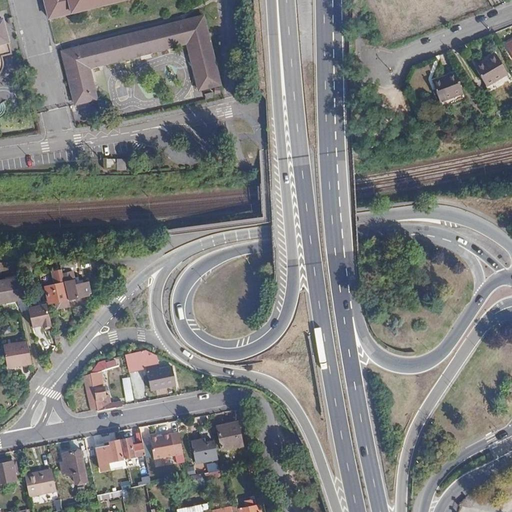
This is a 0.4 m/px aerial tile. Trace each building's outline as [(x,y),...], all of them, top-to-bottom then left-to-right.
[(120,0),(44,0),(49,18),(73,12),(120,0)] [(218,85),(201,16),(61,51),(74,104),(96,98),(89,68),(185,44),(196,90),(218,85)] [(0,72),(2,71),(5,64),(5,60),(4,55),(11,53),(2,19),(0,19),(0,72)] [(509,75),(498,58),(477,70),(489,88),(509,75)] [(465,96),(457,77),(435,86),(444,104),(465,96)] [(126,159),(116,159),(116,168),(126,168),(126,159)] [(62,269),(60,258),(45,259),(39,259),(42,270),(62,269)] [(0,302),(26,296),(21,274),(0,279),(0,302)] [(75,279),(65,281),(69,299),(79,296),(75,279)] [(69,299),(65,281),(57,283),(57,281),(52,282),(53,284),(47,286),(51,303),(69,299)] [(52,324),(47,302),(28,307),(33,325),(43,323),(44,326),(52,324)] [(33,360),(28,340),(4,344),(8,365),(33,360)] [(143,368),(139,350),(124,354),(128,371),(143,368)] [(177,382),(173,365),(160,368),(159,363),(146,366),(150,388),(177,382)] [(98,410),(123,405),(122,400),(105,403),(104,395),(106,394),(101,371),(91,373),(91,374),(94,388),(98,409),(98,410)] [(131,377),(123,378),(127,402),(135,400),(131,377)] [(92,410),(98,409),(94,388),(87,389),(92,410)] [(141,423),(141,426),(142,430),(151,429),(150,422),(141,423)] [(243,445),(238,422),(218,426),(223,449),(243,445)] [(151,436),(155,460),(176,456),(177,464),(187,462),(182,431),(151,436)] [(132,435),(121,437),(125,455),(146,451),(144,440),(134,442),(132,435)] [(217,458),(214,441),(207,442),(206,438),(193,440),(197,461),(217,458)] [(125,465),(119,439),(95,444),(100,470),(125,465)] [(88,480),(81,449),(63,453),(64,461),(61,462),(62,471),(66,471),(67,474),(76,472),(78,482),(88,480)] [(13,461),(0,463),(0,482),(17,479),(13,461)] [(150,470),(152,479),(173,474),(171,465),(165,466),(163,462),(152,464),(154,469),(150,470)] [(220,462),(207,463),(208,472),(221,470),(220,462)] [(39,471),(25,474),(30,496),(56,490),(52,472),(40,475),(39,471)] [(240,511),(259,511),(258,503),(253,504),(252,499),(245,500),(247,506),(240,507),(240,511)] [(210,511),(209,503),(178,508),(178,511),(210,511)]
